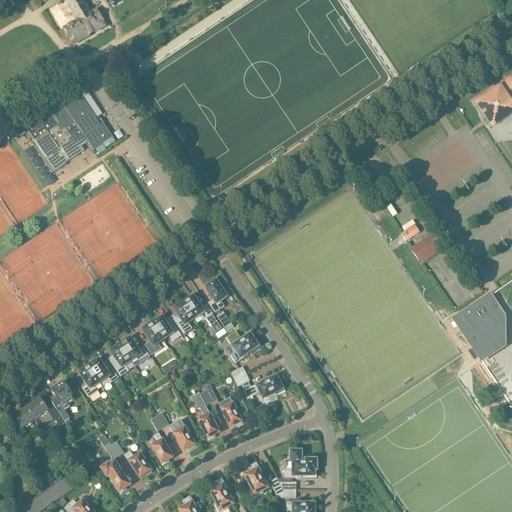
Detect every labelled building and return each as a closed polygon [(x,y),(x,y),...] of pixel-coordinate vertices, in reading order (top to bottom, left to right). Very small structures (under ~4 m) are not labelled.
[(69,40),(71,39),(96,24),(90,15),(88,16),(78,0),(67,0),(79,21),(63,30),(69,40)] [(506,92),(501,84),(475,102),(492,127),(500,122),(499,121),(509,114),(510,115),(511,114),(511,103),(504,93),(506,92)] [(26,129),(28,132),(54,171),(84,152),(82,147),(88,143),(93,151),(113,138),(103,124),(100,126),(79,94),(53,111),(66,129),(61,132),(58,126),(60,125),(51,112),(26,129)] [(106,151),(103,146),(96,150),(99,156),(106,151)] [(406,242),(419,233),(415,227),(401,236),(406,242)] [(445,248),(435,233),(411,250),(421,265),(445,248)] [(211,285),(205,289),(213,301),(208,304),(215,314),(224,308),(221,302),(227,298),(221,289),(222,288),(216,279),(210,283),(211,285)] [(193,297),(192,297),(191,296),(183,302),(184,303),(195,320),(200,317),(203,322),(206,320),(212,329),(209,331),(213,336),(222,330),(212,316),(213,315),(206,305),(201,309),(193,297)] [(478,356),(479,356),(499,342),(499,312),(490,297),(454,321),(478,356)] [(189,324),(195,320),(183,302),(177,306),(178,307),(174,310),(176,314),(171,318),(183,336),(192,330),(189,324)] [(223,313),(216,318),(220,322),(226,318),(223,313)] [(164,322),(162,318),(158,321),(156,319),(150,323),(151,325),(163,342),(169,337),(173,343),(182,337),(169,319),(164,322)] [(223,328),(226,332),(233,328),(230,323),(223,328)] [(158,345),(163,342),(151,325),(142,331),(150,343),(145,347),(152,357),(161,350),(158,345)] [(227,334),(224,330),(215,335),(218,340),(227,334)] [(236,365),(248,356),(248,355),(258,348),(255,343),(257,342),(251,332),(241,339),(236,333),(226,339),(236,354),(231,357),(236,365)] [(138,351),(130,339),(120,346),(131,363),(135,368),(150,358),(143,348),(138,351)] [(131,363),(120,346),(119,344),(113,348),(115,350),(110,352),(113,357),(108,360),(120,378),(129,372),(125,367),(131,363)] [(478,357),(473,349),(468,352),(474,360),(478,357)] [(88,367),(100,384),(106,380),(110,385),(119,379),(106,361),(101,365),(99,361),(94,363),(93,362),(87,366),(88,367)] [(169,372),(166,366),(161,369),(165,375),(169,372)] [(95,387),(100,384),(88,367),(79,374),(87,386),(82,389),(89,399),(98,393),(95,387)] [(234,381),(246,375),(243,368),(231,374),(234,381)] [(429,375),(437,388),(450,380),(442,368),(429,375)] [(178,380),(175,374),(169,377),(172,383),(178,380)] [(246,375),(234,381),(238,388),(250,382),(246,375)] [(150,378),(145,381),(149,387),(154,383),(150,378)] [(263,401),(275,395),(276,397),(285,392),(281,382),(279,383),(276,378),(264,383),(264,382),(243,393),(247,401),(260,394),(263,401)] [(52,392),(57,400),(52,404),(65,423),(70,419),(64,411),(70,408),(68,405),(75,401),(71,395),(75,392),(69,383),(65,385),(64,384),(52,392)] [(205,392),(211,404),(217,402),(209,385),(203,388),(205,392)] [(211,404),(205,392),(200,395),(200,394),(191,398),(197,411),(200,410),(206,407),(211,404)] [(35,422),(41,431),(55,422),(59,427),(65,424),(65,423),(52,404),(46,396),(44,397),(42,394),(31,401),(33,405),(26,409),(35,422)] [(230,428),(235,426),(236,428),(243,425),(239,418),(248,413),(242,400),(227,408),(224,402),(219,405),(230,428)] [(215,438),(215,436),(219,434),(206,407),(200,410),(205,419),(199,422),(209,441),(215,438)] [(35,422),(26,409),(13,418),(22,431),(35,422)] [(162,415),(157,418),(163,430),(169,426),(162,415)] [(158,433),(163,430),(157,418),(151,421),(158,433)] [(196,448),(195,446),(189,435),(190,434),(186,428),(179,432),(175,425),(170,428),(184,452),(188,450),(189,452),(196,448)] [(168,461),(173,459),(159,434),(153,437),(157,444),(152,448),(163,467),(169,463),(168,461)] [(111,446),(119,458),(124,454),(117,443),(111,446)] [(113,461),(119,458),(111,446),(110,444),(104,448),(113,461)] [(276,455),(273,448),(264,452),(266,458),(276,455)] [(291,463),(292,463),(292,470),(284,470),(284,479),(301,479),(301,478),(314,478),(314,472),(316,472),(316,461),(305,461),(305,462),(303,462),(303,450),(291,450),(291,463)] [(152,474),(151,472),(140,455),(135,459),(130,452),(125,456),(141,479),(145,476),(146,478),(152,474)] [(107,478),(109,477),(121,495),(127,491),(126,489),(130,486),(114,463),(110,466),(109,464),(101,470),(107,478)] [(263,492),(268,489),(262,478),(263,477),(256,464),(248,468),(251,473),(244,477),(250,488),(249,489),(254,499),(263,494),(263,492)] [(70,475),(15,511),(41,511),(79,487),(71,475),(70,475)] [(229,493),(222,479),(214,484),(217,489),(210,493),(216,504),(214,505),(217,511),(225,511),(229,510),(228,508),(234,505),(228,494),(229,493)] [(269,483),(278,499),(283,491),(279,484),(277,479),(269,483)] [(198,511),(190,497),(182,502),(186,507),(179,511),(197,511),(198,511)] [(57,503),(62,508),(66,504),(62,499),(57,503)] [(83,502),(78,506),(73,501),(64,509),(66,511),(94,511),(91,509),(90,510),(83,502)] [(315,511),(315,505),(301,505),(301,503),(286,503),(286,511),(316,511),(317,511),(315,511)]
